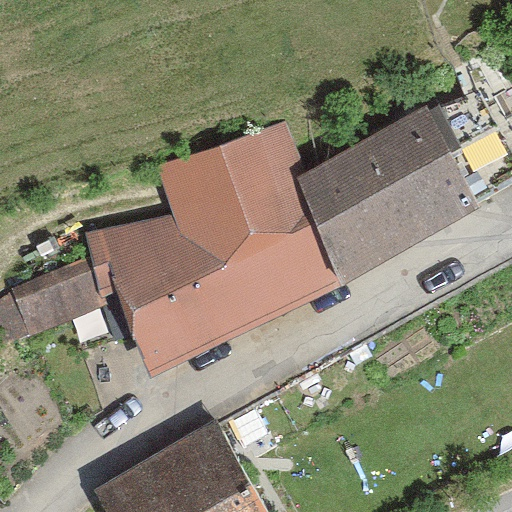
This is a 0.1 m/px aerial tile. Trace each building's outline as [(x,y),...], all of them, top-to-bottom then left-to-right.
[(305,176),(344,285),(473,208),(425,109),(305,176)] [(342,290),(285,133),(173,173),(186,210),(236,346),(342,290)] [(153,394),(236,346),(186,210),(94,246),(106,276),(0,316),(0,366),(124,319),(153,394)] [(129,511),(216,511),(266,485),(233,426),(118,492),(129,511)] [(281,511),(266,485),(216,511),(281,511)]
